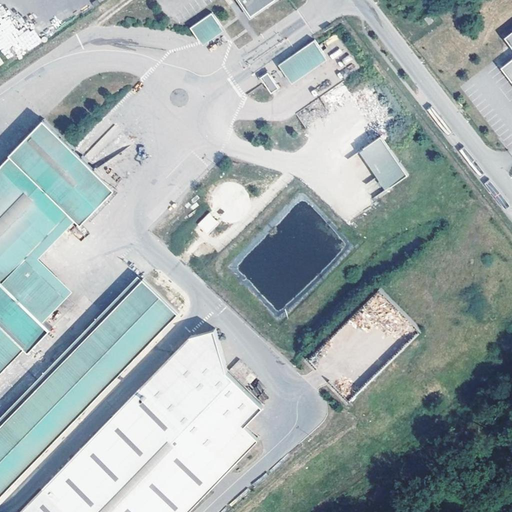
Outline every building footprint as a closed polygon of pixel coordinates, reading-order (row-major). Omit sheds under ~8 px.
[(241,0),(253,16),(277,0),(241,0)] [(212,13),(193,26),(205,45),(225,31),(212,13)] [(428,16),(424,19),(428,25),(432,22),(428,16)] [(0,43),(18,34),(13,24),(0,31),(0,43)] [(511,31),(505,37),(511,45),(511,58),(502,67),(511,80),(511,31)] [(315,40),(281,64),(294,83),(329,59),(315,40)] [(269,72),(263,77),(272,92),(280,88),(269,72)] [(0,374),(30,344),(34,346),(56,324),(48,316),(1,273),(100,167),(47,116),(13,149),(13,151),(0,164),(0,374)] [(382,136),(362,152),(388,190),(409,174),(382,136)] [(100,167),(1,273),(48,316),(77,285),(44,252),(79,215),(85,220),(119,185),(100,167)] [(209,212),(197,225),(207,235),(219,223),(209,212)] [(141,272),(0,418),(0,493),(2,496),(181,310),(141,272)] [(18,511),(188,511),(260,438),(246,424),(264,405),(227,370),(216,328),(191,335),(18,511)] [(246,385),(255,376),(238,360),(230,368),(246,385)]
